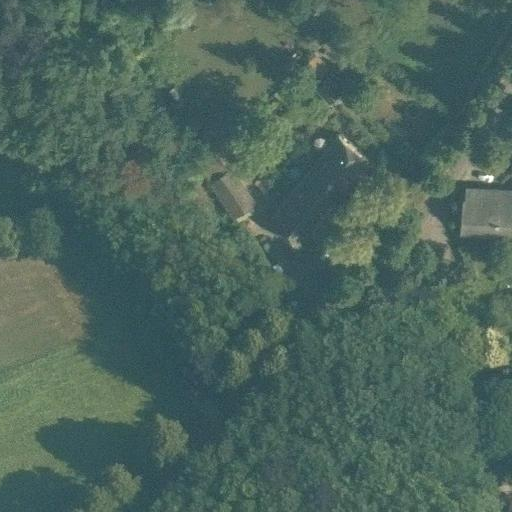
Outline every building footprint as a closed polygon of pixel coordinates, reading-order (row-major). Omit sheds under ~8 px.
[(345,32),(334,43),(342,51),(353,41),(345,32)] [(325,61),(314,50),(307,58),(318,69),(325,61)] [(327,76),(316,88),(330,101),(341,89),(327,76)] [(339,132),(305,175),(335,199),(369,156),(339,132)] [(511,141),(510,140),(499,159),(511,166),(511,141)] [(210,177),(232,213),(253,200),(229,165),(219,171),(210,177)] [(408,165),(401,174),(409,182),(417,172),(408,165)] [(270,219),(284,230),(300,242),(335,199),(305,175),(270,219)] [(463,196),(461,230),(511,233),(511,187),(466,185),(466,197),(463,196)]
